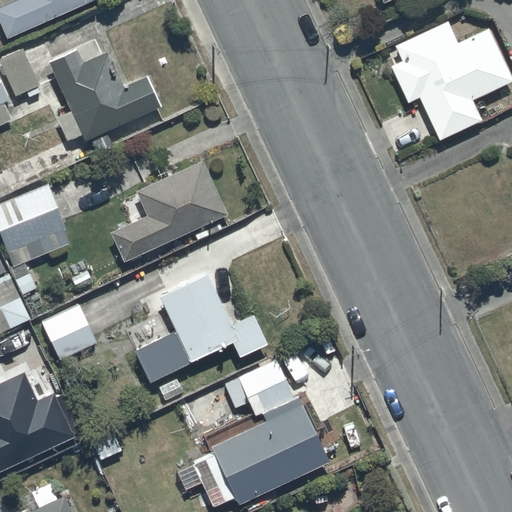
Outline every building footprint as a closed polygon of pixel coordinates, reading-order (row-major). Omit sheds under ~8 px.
[(0,0),(0,36),(83,0),(0,0)] [(417,95),(437,137),(479,119),(470,97),(511,79),(511,78),(489,25),(455,39),(446,18),(392,43),(399,58),(388,63),(406,100),(417,95)] [(94,35),(48,58),(72,107),(55,115),(67,140),(81,132),(85,139),(91,136),(98,150),(113,143),(107,131),(162,104),(146,71),(124,82),(107,47),(101,50),(94,35)] [(22,45),(0,55),(0,62),(15,95),(39,84),(22,45)] [(0,79),(0,122),(10,118),(3,101),(9,98),(0,79)] [(120,205),(102,213),(123,259),(228,211),(203,156),(135,187),(146,213),(127,221),(120,205)] [(46,182),(0,200),(0,230),(13,264),(70,242),(46,182)] [(175,326),(134,347),(150,380),(230,340),(238,355),(266,341),(251,311),(232,321),(206,270),(159,294),(175,326)] [(0,330),(30,316),(6,271),(0,274),(0,330)] [(78,302),(41,321),(59,358),(96,340),(78,302)] [(291,396),(282,376),(273,355),(235,373),(244,393),(253,413),(291,396)] [(212,452),(193,461),(214,503),(232,494),(236,503),(327,458),(298,400),(208,445),(212,452)] [(71,421),(48,432),(55,449),(79,438),(71,421)] [(72,511),(63,493),(56,497),(48,481),(31,489),(39,504),(20,511),(72,511)]
